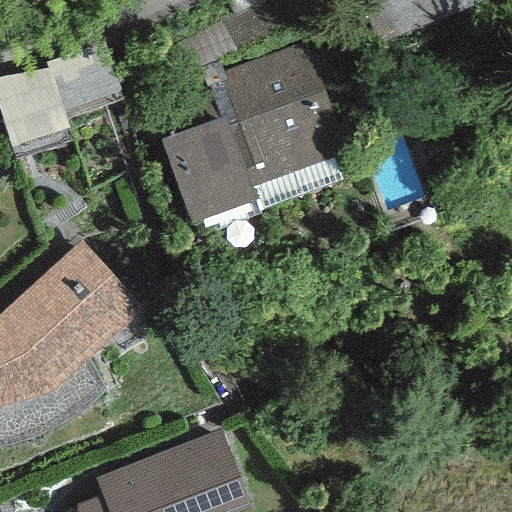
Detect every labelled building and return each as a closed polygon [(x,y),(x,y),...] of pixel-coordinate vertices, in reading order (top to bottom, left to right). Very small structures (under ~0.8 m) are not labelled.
[(291,0),(262,0),(228,16),(243,47),(301,19),(291,0)] [(458,0),(358,0),(377,50),(465,19),(458,0)] [(224,129),(160,153),(190,232),(254,208),(249,195),(348,157),(306,46),(201,86),(206,99),(212,97),(224,129)] [(103,47),(45,67),(47,74),(68,132),(115,116),(123,113),(103,47)] [(47,74),(0,80),(0,122),(11,165),(73,145),(68,132),(47,74)] [(130,167),(115,116),(68,132),(73,145),(91,191),(130,167)] [(0,320),(0,419),(51,406),(143,320),(81,247),(0,320)] [(248,511),(219,434),(95,483),(102,500),(76,511),(248,511)]
